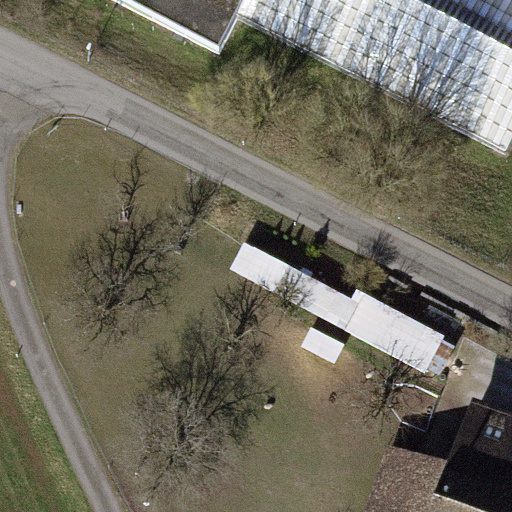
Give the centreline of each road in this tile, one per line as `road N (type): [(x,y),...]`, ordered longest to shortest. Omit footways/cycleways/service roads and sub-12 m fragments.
road 1 (tertiary): [(511,310),(13,53)]
road 2 (unclassified): [(111,511),(34,343),(0,233)]
